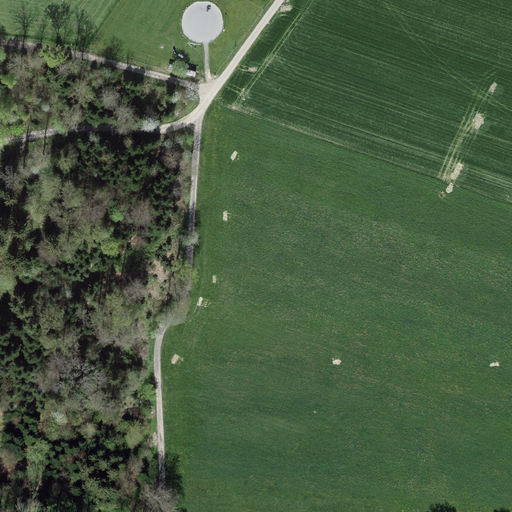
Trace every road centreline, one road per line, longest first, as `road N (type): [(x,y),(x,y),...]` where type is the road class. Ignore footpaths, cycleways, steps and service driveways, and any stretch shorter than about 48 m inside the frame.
road 1 (track): [(198,114),(183,299),(157,338),(168,511)]
road 2 (track): [(210,91),(198,114),(170,128),(70,128),(0,144)]
road 3 (track): [(210,91),(0,40)]
